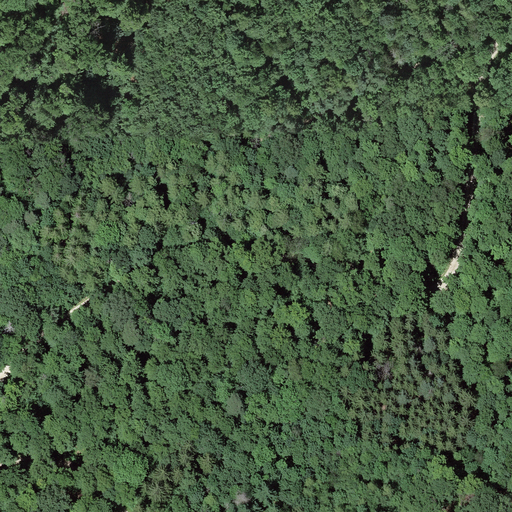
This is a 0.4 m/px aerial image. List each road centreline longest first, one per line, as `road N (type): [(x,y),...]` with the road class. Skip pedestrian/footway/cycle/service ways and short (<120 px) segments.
road 1 (track): [(0,379),(76,309),(177,250),(203,244),(431,291),(447,280),(467,214),(484,57),(511,34)]
road 2 (track): [(256,0),(193,27),(144,35),(79,24),(59,0)]
road 3 (track): [(123,511),(70,467),(38,459),(0,469)]
